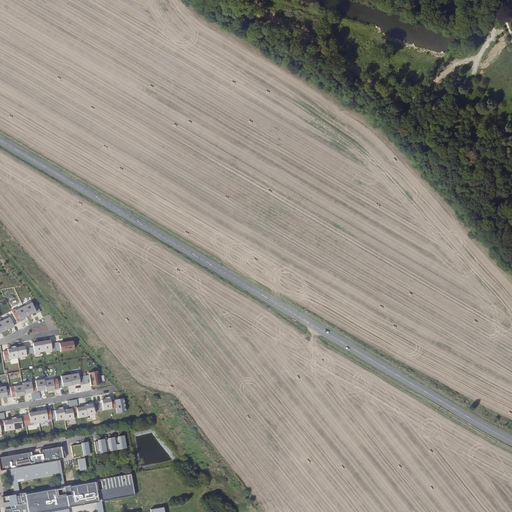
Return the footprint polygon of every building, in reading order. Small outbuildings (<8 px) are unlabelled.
[(31,303),(23,307),(28,316),(36,312),(31,303)] [(20,320),(28,316),(23,307),(16,310),(20,320)] [(9,317),(1,321),(6,331),(14,327),(9,317)] [(50,340),(41,341),(43,351),(47,351),(47,352),(52,351),(50,340)] [(39,352),(43,351),(41,341),(32,343),(34,354),(39,354),(39,352)] [(59,343),(61,352),(74,349),(72,341),(59,343)] [(9,359),(17,358),(15,347),(15,346),(11,347),(11,348),(7,349),(9,359)] [(24,346),(15,347),(17,358),(26,356),(24,346)] [(97,372),(89,373),(91,386),(99,384),(97,372)] [(78,373),(61,376),(62,386),(80,383),(78,373)] [(45,391),(53,390),(52,380),(44,381),(44,379),(36,381),(38,391),(45,390),(45,391)] [(22,383),(22,385),(24,393),(32,392),(32,393),(35,393),(34,387),(32,387),(30,382),(22,383)] [(24,395),(24,393),(22,385),(14,386),(15,397),(24,395)] [(54,390),(55,396),(64,395),(62,388),(54,390)] [(103,410),(111,409),(110,401),(110,397),(105,398),(106,399),(101,400),(103,410)] [(123,398),(110,401),(111,409),(116,408),(117,413),(126,412),(123,398)] [(85,406),(86,415),(95,414),(93,403),(84,405),(85,406)] [(86,415),(85,406),(76,408),(78,418),(87,417),(86,415)] [(56,421),(65,419),(63,410),(63,407),(58,408),(59,410),(54,410),(56,421)] [(72,409),(63,410),(65,419),(65,421),(74,419),(72,409)] [(46,410),(37,411),(39,424),(44,423),(43,421),(47,420),(46,410)] [(34,424),(39,424),(37,411),(28,413),(30,423),(34,422),(34,424)] [(12,417),(12,419),(14,430),(22,428),(21,418),(16,419),(16,417),(12,417)] [(5,431),(14,430),(12,419),(3,421),(3,419),(1,420),(2,426),(4,426),(5,431)] [(94,442),(96,454),(126,448),(124,435),(118,436),(118,438),(114,438),(114,437),(108,438),(108,439),(104,440),(104,439),(98,440),(98,441),(94,442)] [(71,446),(73,458),(89,455),(87,442),(81,443),(81,444),(71,446)] [(61,446),(39,450),(39,454),(31,455),(31,452),(13,455),(13,457),(9,457),(9,456),(0,457),(0,470),(10,469),(14,468),(17,482),(59,474),(56,461),(59,460),(63,459),(61,446)] [(84,456),(79,457),(80,459),(77,459),(79,470),(86,469),(84,456)] [(14,468),(10,469),(14,495),(16,505),(21,504),(19,494),(17,482),(14,468)] [(40,511),(65,508),(64,505),(67,505),(68,507),(95,502),(95,500),(101,499),(101,501),(134,495),(131,474),(100,479),(102,489),(96,491),(94,480),(19,494),(21,504),(16,505),(14,495),(4,496),(5,499),(7,498),(9,509),(3,510),(3,511),(40,511)] [(1,497),(3,510),(9,509),(7,498),(5,499),(4,496),(1,497)]
